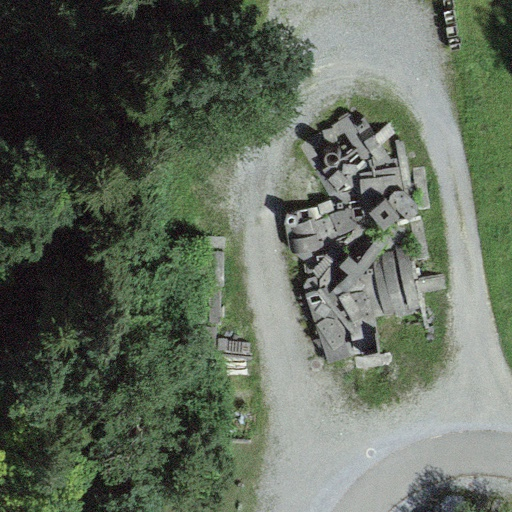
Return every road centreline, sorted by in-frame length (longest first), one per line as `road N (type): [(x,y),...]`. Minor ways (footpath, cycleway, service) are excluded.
road 1 (track): [(355,511),(296,404),(261,310),(252,165),(291,81),(361,53),(429,85),(494,454)]
road 2 (track): [(0,499),(11,497),(26,343),(0,179)]
